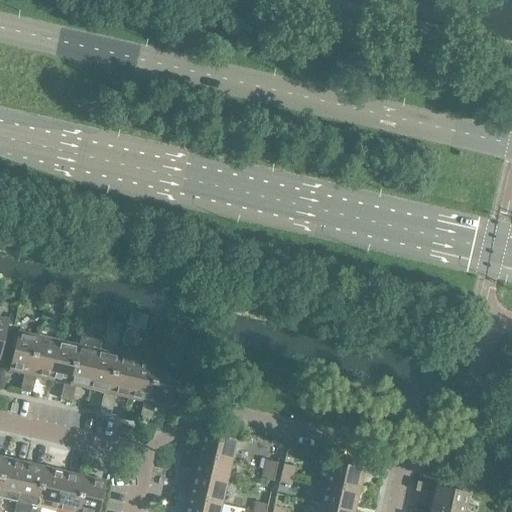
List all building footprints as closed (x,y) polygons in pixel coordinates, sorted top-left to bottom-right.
[(0,356),(8,320),(0,318),(0,356)] [(30,376),(39,337),(18,332),(9,371),(24,374),(30,376)] [(75,386),(89,389),(98,350),(100,340),(80,336),(78,346),(69,385),(64,383),(62,391),(73,394),(75,386)] [(50,380),(59,341),(39,337),(30,376),(24,374),(22,382),(34,385),(36,377),(50,380)] [(69,385),(78,346),(59,341),(50,380),(64,383),(69,385)] [(120,345),(118,355),(109,394),(103,393),(102,400),(113,403),(115,395),(129,399),(138,359),(140,350),(120,345)] [(109,394),(118,355),(98,350),(89,389),(103,393),(109,394)] [(149,403),(158,364),(138,359),(129,399),(143,402),(149,403)] [(179,369),(158,364),(149,403),(143,402),(141,409),(153,412),(155,405),(170,408),(179,369)] [(32,393),(34,385),(22,382),(20,390),(32,393)] [(72,402),(73,394),(62,391),(60,399),(72,402)] [(111,411),(113,403),(102,400),(100,408),(111,411)] [(151,420),(153,412),(141,409),(139,417),(151,420)] [(236,440),(203,432),(198,454),(231,462),(236,440)] [(226,483),(231,462),(198,454),(193,475),(226,483)] [(16,502),(25,463),(5,458),(0,481),(0,502),(1,498),(16,502)] [(275,472),(277,463),(266,460),(263,469),(275,472)] [(364,469),(330,462),(325,484),(358,491),(364,469)] [(36,506),(45,467),(25,463),(16,502),(13,511),(29,511),(32,505),(36,506)] [(283,464),(281,473),(293,476),(295,467),(283,464)] [(56,511),(65,472),(45,467),(36,506),(32,505),(29,511),(39,511),(41,507),(56,511)] [(273,481),(275,472),(263,469),(261,478),(273,481)] [(76,511),(85,477),(65,472),(56,511),(60,511),(76,511)] [(291,485),(293,476),(281,473),(279,483),(291,485)] [(221,504),(226,483),(193,475),(188,496),(221,504)] [(98,511),(106,482),(85,477),(76,511),(98,511)] [(429,485),(418,482),(417,482),(415,491),(426,494),(429,485)] [(353,511),(358,491),(325,484),(320,504),(353,511)] [(436,486),(431,508),(447,511),(464,511),(469,494),(436,486)] [(219,511),(221,504),(188,496),(184,511),(219,511)] [(256,511),(265,511),(268,505),(256,502),(254,511),(256,511)]
